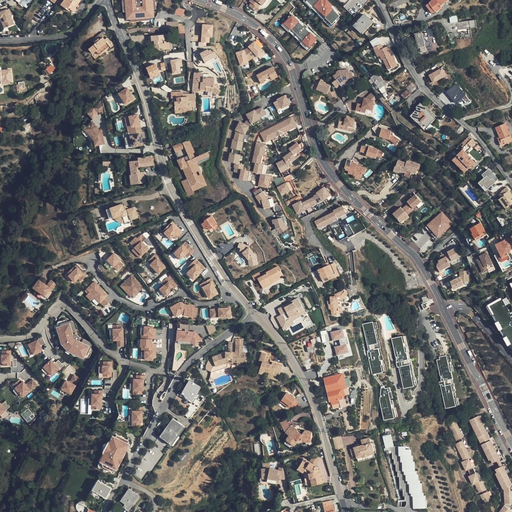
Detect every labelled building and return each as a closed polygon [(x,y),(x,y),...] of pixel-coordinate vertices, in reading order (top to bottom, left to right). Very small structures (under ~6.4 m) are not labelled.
[(30,0),(20,0),(18,4),(25,10),(32,1),(30,0)] [(63,0),(60,4),(67,9),(68,8),(70,9),(74,12),(76,8),(75,7),(80,0),(63,0)] [(153,0),(125,0),(127,19),(155,17),(153,0)] [(257,9),(260,5),(263,1),(264,2),(266,0),(250,0),(249,2),(251,4),(249,7),(256,13),(258,10),(257,9)] [(325,17),(314,6),(313,7),(306,0),(304,0),(303,1),(311,9),(311,8),(323,20),(330,28),(334,24),(333,23),(331,24),(325,18),(325,17)] [(330,8),(323,1),(324,1),(322,0),(306,0),(313,7),(314,6),(325,17),(325,18),(331,24),(333,23),(336,19),(338,18),(339,16),(337,13),(330,7),(330,8)] [(332,5),(326,0),(322,0),(324,1),(323,1),(330,8),(330,7),(337,13),(338,12),(331,6),(332,5)] [(398,0),(388,5),(389,7),(391,7),(393,7),(394,8),(410,0),(398,0)] [(433,0),(429,4),(435,11),(436,12),(442,7),(441,6),(447,0),(433,0)] [(432,13),(435,11),(429,4),(426,6),(428,7),(432,13)] [(186,9),(178,7),(176,14),(184,16),(186,9)] [(9,8),(0,11),(0,17),(2,23),(5,21),(7,27),(14,24),(10,16),(9,16),(8,14),(10,13),(9,8)] [(294,18),(292,15),(290,17),(289,18),(285,22),(284,24),(290,30),(291,29),(303,41),(302,41),(309,48),(311,46),(314,43),(315,41),(317,40),(312,35),(306,29),(304,31),(301,28),(303,26),(294,18)] [(361,32),(371,22),(364,15),(354,26),(361,32)] [(307,27),(304,24),(304,25),(295,16),(294,18),(303,26),(301,28),(304,31),(306,29),(312,35),(313,33),(307,28),(307,27)] [(475,20),(457,22),(459,39),(471,38),(470,28),(476,27),(475,20)] [(303,41),(291,29),(290,30),(284,24),(285,22),(284,21),(280,25),(288,32),(289,32),(301,43),(300,44),(308,51),(312,47),(311,46),(309,48),(302,41),(303,41)] [(213,36),(214,24),(203,23),(202,42),(210,42),(211,36),(213,36)] [(88,48),(91,53),(95,50),(98,53),(108,45),(110,47),(113,45),(111,43),(111,42),(107,37),(105,39),(103,37),(104,35),(102,32),(92,40),(94,42),(88,48)] [(415,34),(417,43),(418,48),(420,48),(421,52),(426,51),(425,47),(431,45),(427,32),(422,33),(422,32),(415,34)] [(157,50),(168,49),(167,39),(167,34),(165,34),(148,36),(149,40),(150,40),(152,40),(152,44),(153,48),(157,48),(157,50)] [(242,51),(234,53),(239,66),(247,64),(247,62),(255,56),(256,58),(262,52),(253,42),(247,47),(248,48),(252,54),(249,56),(245,59),(243,52),(242,51)] [(383,48),(381,44),(374,48),(376,52),(377,51),(380,56),(382,60),(383,60),(387,58),(388,62),(385,64),(388,70),(397,66),(389,48),(384,51),(383,48)] [(208,49),(200,53),(205,62),(217,56),(214,49),(212,50),(211,49),(208,50),(208,49)] [(183,66),(181,58),(171,60),(174,73),(181,72),(180,66),(183,66)] [(161,75),(156,63),(147,67),(152,78),(161,75)] [(51,64),(45,69),(48,74),(55,69),(51,64)] [(272,67),(255,76),(259,85),(263,83),(262,81),(270,77),(275,74),(272,67)] [(0,70),(0,80),(1,81),(2,84),(12,83),(10,69),(1,70),(0,70)] [(334,77),(339,84),(344,81),(348,80),(348,82),(354,82),(353,73),(350,74),(350,69),(340,70),(336,72),(337,73),(335,75),(334,77)] [(428,76),(432,83),(445,76),(442,69),(428,76)] [(193,73),(192,91),(194,91),(197,91),(205,88),(206,91),(211,91),(215,94),(217,93),(218,93),(220,90),(217,88),(218,86),(213,82),(213,76),(202,76),(202,73),(193,73)] [(380,89),(384,86),(381,82),(383,81),(377,73),(371,78),(380,89)] [(126,88),(121,81),(116,87),(126,104),(135,98),(128,87),(126,88)] [(325,84),(325,82),(323,82),(322,82),(320,81),(320,83),(315,81),(312,88),(317,90),(317,89),(321,91),(327,93),(330,101),(334,99),(331,92),(330,89),(331,86),(326,83),(325,84)] [(455,102),(465,95),(456,84),(446,91),(455,102)] [(47,92),(38,93),(40,105),(47,104),(51,105),(53,98),(48,96),(47,92)] [(180,108),(190,107),(190,106),(195,106),(194,93),(192,93),(187,94),(187,93),(182,93),(182,92),(170,92),(171,97),(171,98),(174,97),(174,101),(175,110),(180,110),(180,108)] [(8,98),(10,102),(15,101),(19,98),(17,94),(13,96),(8,98)] [(285,95),(278,98),(279,99),(277,100),(273,102),(277,109),(280,108),(281,108),(289,104),(285,95)] [(358,103),(356,110),(366,113),(366,110),(367,108),(372,110),(373,105),(374,101),(365,99),(364,102),(364,105),(362,105),(358,103)] [(424,129),(434,118),(427,111),(428,110),(420,103),(416,107),(417,109),(410,116),(424,129)] [(263,105),(246,114),(251,123),(267,114),(263,105)] [(99,114),(94,108),(88,113),(93,119),(99,114)] [(27,114),(22,117),(26,124),(31,120),(27,114)] [(138,114),(129,116),(132,131),(130,132),(129,132),(132,147),(142,144),(140,133),(142,133),(138,114)] [(340,121),(338,128),(348,131),(349,126),(353,127),(355,122),(356,118),(347,116),(346,120),(345,123),(343,122),(340,121)] [(265,143),(271,140),(295,127),(296,127),(292,118),(291,117),(266,131),(260,133),(260,134),(265,143)] [(96,145),(105,143),(103,133),(92,120),(84,128),(90,134),(95,139),(96,145)] [(245,137),(250,125),(240,120),(234,132),(245,137)] [(349,126),(348,131),(354,132),(357,123),(355,122),(353,127),(349,126)] [(500,139),(498,140),(499,140),(500,145),(511,140),(505,123),(496,127),(499,137),(500,139)] [(332,124),(322,133),(327,138),(337,130),(332,124)] [(391,133),(392,130),(383,127),(380,136),(390,139),(397,144),(400,139),(391,133)] [(90,134),(84,128),(81,130),(87,137),(90,134)] [(466,152),(475,143),(469,136),(461,144),(463,145),(462,146),(463,148),(462,148),(463,149),(452,160),(464,172),(475,162),(466,152)] [(209,155),(207,150),(193,157),(191,153),(193,152),(187,139),(181,142),(183,147),(187,154),(177,159),(187,180),(185,180),(185,179),(181,180),(187,194),(193,191),(192,190),(191,188),(201,183),(202,186),(206,184),(201,173),(200,173),(197,175),(191,162),(195,161),(198,162),(208,157),(207,156),(209,155)] [(232,139),(231,149),(243,150),(243,140),(232,139)] [(283,158),(284,160),(285,162),(283,163),(282,161),(276,164),(280,172),(285,169),(286,170),(289,169),(288,168),(292,166),(291,164),(296,159),(296,158),(300,156),(298,154),(303,150),(302,143),(299,145),(295,141),(293,143),(295,145),(289,149),(291,152),(283,158)] [(181,142),(171,146),(174,151),(183,147),(181,142)] [(255,163),(253,170),(255,170),(255,173),(260,174),(261,174),(263,165),(260,164),(262,156),(263,156),(265,144),(256,142),(252,162),(255,163)] [(384,150),(363,145),(361,151),(367,153),(367,155),(376,158),(377,156),(382,157),(384,150)] [(129,161),(131,174),(132,174),(133,183),(144,182),(143,172),(139,172),(138,167),(152,165),(150,156),(137,158),(137,160),(129,161)] [(365,174),(367,167),(358,164),(358,163),(352,161),(352,160),(348,158),(345,168),(347,168),(346,170),(350,171),(349,173),(355,175),(354,177),(361,179),(363,173),(365,174)] [(409,163),(408,162),(399,160),(397,165),(396,165),(395,170),(401,172),(401,170),(406,172),(407,170),(409,163)] [(197,175),(200,173),(195,161),(191,162),(197,175)] [(422,164),(412,161),(411,163),(409,163),(407,170),(417,173),(419,169),(420,169),(422,164)] [(238,176),(238,179),(248,181),(250,171),(231,167),(230,171),(236,173),(236,175),(238,176)] [(478,182),(482,187),(483,186),(487,189),(498,179),(493,174),(488,169),(482,175),(484,177),(478,182)] [(270,175),(261,174),(260,174),(257,186),(267,188),(270,175)] [(277,188),(280,195),(281,196),(290,191),(286,183),(277,188)] [(511,201),(511,198),(511,197),(507,192),(509,190),(507,187),(500,193),(503,197),(499,199),(504,207),(511,201)] [(260,198),(257,199),(261,204),(262,204),(264,209),(274,207),(272,198),(270,198),(265,190),(263,191),(261,188),(254,192),(256,195),(258,195),(260,198)] [(305,211),(322,202),(330,196),(324,188),(316,193),(317,195),(301,203),(305,211)] [(404,205),(397,210),(398,211),(397,212),(396,211),(392,215),(400,224),(404,220),(405,219),(404,217),(406,215),(413,209),(420,201),(415,195),(406,202),(408,204),(405,207),(404,205)] [(296,215),(305,211),(301,203),(300,201),(291,206),(296,215)] [(121,203),(109,208),(112,217),(120,214),(122,215),(125,224),(132,221),(131,219),(137,216),(134,206),(125,209),(123,208),(121,203)] [(325,217),(329,225),(337,220),(337,219),(349,213),(345,210),(344,210),(342,207),(333,211),(333,212),(325,217)] [(439,237),(454,224),(443,210),(427,224),(439,237)] [(501,215),(497,218),(502,225),(506,223),(501,215)] [(212,227),(216,224),(211,216),(204,220),(205,221),(201,224),(204,229),(203,229),(205,231),(212,227)] [(284,222),(283,217),(273,219),(274,224),(275,224),(276,228),(280,234),(288,228),(287,225),(286,221),(284,222)] [(318,230),(327,225),(323,218),(314,222),(318,230)] [(181,231),(170,219),(160,229),(164,233),(168,237),(170,236),(173,239),(181,231)] [(471,235),(474,241),(485,234),(479,224),(469,230),(472,234),(471,235)] [(144,239),(139,234),(134,239),(133,238),(129,242),(132,245),(130,248),(132,249),(136,253),(135,254),(139,258),(147,249),(140,243),(144,239)] [(511,249),(511,245),(509,237),(508,237),(497,242),(495,243),(501,257),(507,254),(510,253),(509,251),(511,249)] [(177,247),(173,251),(179,257),(183,253),(186,250),(189,253),(192,250),(189,247),(191,246),(186,241),(185,243),(183,241),(179,245),(180,246),(178,248),(177,247)] [(250,246),(240,243),(239,247),(242,247),(241,251),(244,252),(249,259),(250,265),(258,263),(256,253),(250,246)] [(108,252),(104,247),(97,250),(99,254),(98,255),(101,258),(107,253),(108,252)] [(136,253),(132,249),(130,252),(138,259),(139,258),(135,254),(136,253)] [(480,258),(478,259),(480,263),(478,264),(481,269),(483,268),(485,272),(488,270),(494,267),(493,264),(485,249),(479,252),(481,256),(479,256),(480,258)] [(119,257),(113,250),(110,252),(108,254),(104,258),(107,261),(108,260),(112,264),(116,268),(122,262),(118,258),(119,257)] [(445,254),(446,256),(449,263),(458,259),(453,250),(445,254)] [(158,256),(154,253),(148,261),(150,263),(149,265),(158,274),(165,266),(156,258),(158,256)] [(203,263),(197,256),(191,261),(193,264),(190,267),(188,270),(194,277),(199,272),(197,270),(199,269),(200,270),(204,267),(202,264),(203,263)] [(437,267),(439,271),(444,269),(451,266),(449,263),(446,256),(441,258),(442,261),(438,263),(437,265),(437,267)] [(82,267),(78,263),(68,273),(72,277),(73,276),(77,280),(79,278),(82,281),(89,274),(86,271),(84,273),(80,269),(82,267)] [(323,282),(328,280),(326,276),(337,271),(333,263),(329,264),(327,265),(326,263),(322,265),(323,267),(317,270),(323,282)] [(277,271),(280,269),(278,266),(265,273),(266,274),(261,276),(259,272),(252,276),(254,280),(258,278),(263,288),(268,285),(268,284),(270,283),(270,282),(280,276),(277,271)] [(451,281),(454,287),(459,284),(460,286),(464,284),(463,282),(466,281),(469,281),(469,274),(467,274),(467,271),(461,270),(461,276),(451,281)] [(339,275),(337,271),(326,276),(328,280),(339,275)] [(143,286),(131,273),(122,282),(128,288),(126,290),(127,292),(132,297),(143,286)] [(178,285),(169,275),(164,280),(167,282),(164,285),(159,289),(166,296),(170,292),(169,290),(171,289),(172,290),(178,285)] [(214,279),(212,275),(203,280),(205,284),(203,285),(210,296),(218,291),(215,285),(212,280),(214,279)] [(281,279),(280,276),(270,282),(270,283),(268,284),(268,285),(271,284),(281,279)] [(56,282),(51,277),(47,283),(39,277),(33,285),(41,291),(44,289),(47,291),(49,288),(50,289),(56,282)] [(99,284),(96,280),(88,288),(91,291),(88,293),(93,298),(96,296),(104,305),(106,304),(107,304),(111,301),(107,296),(109,294),(103,288),(102,290),(98,286),(99,284)] [(122,282),(120,283),(126,290),(128,288),(122,282)] [(126,290),(120,283),(115,288),(123,296),(127,292),(126,290)] [(335,303),(337,303),(337,301),(343,298),(347,293),(344,290),(333,295),(333,296),(329,297),(329,300),(327,301),(327,303),(328,304),(329,309),(330,309),(332,315),(336,314),(336,312),(337,312),(336,308),(335,303)] [(511,317),(501,297),(487,305),(511,349),(511,317)] [(285,319),(289,316),(299,311),(301,315),(305,312),(297,298),(293,300),(294,302),(291,304),(286,306),(285,305),(277,308),(281,315),(282,314),(285,319)] [(195,314),(196,306),(192,306),(192,304),(186,303),(186,305),(181,305),(181,303),(177,302),(168,309),(171,312),(172,311),(176,316),(181,313),(183,313),(182,315),(191,316),(191,314),(195,314)] [(229,306),(223,306),(223,308),(223,310),(220,310),(220,308),(209,309),(209,316),(213,316),(213,318),(223,318),(223,315),(229,315),(229,306)] [(291,320),(301,315),(299,311),(289,316),(291,320)] [(302,319),(306,327),(314,323),(309,315),(302,319)] [(88,357),(94,343),(86,339),(80,341),(80,340),(78,332),(73,333),(76,327),(74,320),(60,323),(58,327),(63,349),(84,357),(88,357)] [(374,321),(361,324),(373,374),(385,371),(374,321)] [(125,346),(123,323),(110,324),(111,341),(118,340),(119,346),(125,346)] [(146,338),(156,338),(156,325),(143,325),(143,336),(146,336),(146,338)] [(205,344),(205,326),(200,326),(200,328),(188,327),(187,331),(187,338),(189,338),(189,342),(194,343),(195,344),(199,344),(200,343),(205,344)] [(344,328),(331,331),(333,340),(334,340),(338,355),(349,353),(344,328)] [(402,336),(391,338),(403,387),(414,384),(402,336)] [(34,355),(44,350),(38,338),(28,343),(34,355)] [(153,344),(153,338),(140,338),(140,359),(156,359),(156,344),(153,344)] [(191,352),(174,348),(174,355),(188,358),(191,352)] [(231,362),(236,362),(244,362),(244,355),(240,354),(239,355),(231,355),(228,355),(228,352),(227,352),(225,352),(225,353),(212,357),(215,366),(225,363),(231,363),(231,362)] [(2,354),(3,366),(17,366),(17,359),(11,359),(11,353),(2,354)] [(445,356),(435,358),(446,407),(456,405),(445,356)] [(277,376),(280,368),(281,365),(272,361),(271,363),(267,361),(268,358),(259,357),(258,361),(261,362),(259,369),(264,371),(267,372),(277,376)] [(52,375),(60,367),(51,358),(43,366),(52,375)] [(100,365),(100,376),(118,376),(118,370),(112,370),(112,365),(100,365)] [(72,395),(82,378),(74,373),(70,381),(66,379),(60,388),(72,395)] [(340,403),(341,407),(346,406),(344,396),(350,394),(349,388),(347,388),(346,387),(351,385),(349,377),(344,378),(343,373),(324,378),(330,401),(331,400),(332,405),(340,403)] [(13,384),(22,397),(39,385),(34,378),(26,383),(22,377),(13,384)] [(132,378),(132,394),(145,393),(144,378),(132,378)] [(183,397),(184,395),(186,396),(185,396),(190,399),(198,386),(189,380),(180,395),(183,397)] [(388,385),(381,386),(379,401),(384,420),(394,417),(388,385)] [(285,392),(280,399),(283,401),(282,404),(288,408),(290,405),(293,407),(297,402),(294,400),(295,399),(285,392)] [(92,409),(103,408),(103,393),(92,393),(92,409)] [(184,414),(186,415),(189,418),(204,397),(199,393),(184,414)] [(29,408),(22,414),(28,422),(36,416),(29,408)] [(132,409),(132,425),(143,425),(143,409),(132,409)] [(489,438),(490,438),(479,415),(470,420),(481,443),(487,440),(489,438)] [(159,436),(169,443),(182,425),(172,418),(159,436)] [(457,440),(464,437),(456,420),(449,424),(457,440)] [(301,434),(296,431),(294,429),(295,427),(291,424),(285,432),(289,435),(285,439),(293,445),(297,440),(310,442),(311,431),(311,430),(305,429),(301,434)] [(103,465),(117,472),(131,441),(113,433),(100,461),(104,463),(103,465)] [(341,434),(332,437),(335,448),(344,446),(341,434)] [(374,452),(371,442),(369,437),(361,439),(362,445),(360,445),(359,446),(359,447),(357,448),(356,446),(350,448),(352,456),(356,455),(357,457),(362,456),(363,457),(369,455),(369,453),(374,452)] [(473,467),(469,458),(471,457),(463,440),(456,444),(464,460),(462,462),(466,470),(468,469),(473,467)] [(500,459),(501,459),(491,440),(490,440),(488,441),(482,444),(489,460),(491,459),(493,463),(497,461),(500,459)] [(362,456),(357,457),(358,461),(375,456),(374,452),(369,453),(369,455),(363,457),(362,456)] [(308,472),(308,474),(319,471),(318,468),(317,468),(317,466),(316,465),(315,465),(319,458),(313,454),(310,460),(312,462),(311,463),(304,458),(297,468),(303,472),(306,467),(310,469),(310,471),(308,472)] [(508,487),(511,484),(511,481),(504,465),(503,465),(500,467),(496,469),(497,472),(496,473),(504,489),(508,487)] [(269,468),(260,469),(261,478),(267,477),(278,480),(279,475),(277,475),(278,470),(269,468)] [(278,482),(278,480),(267,477),(261,478),(260,469),(258,469),(260,482),(263,482),(267,481),(275,483),(276,482),(278,482)] [(321,481),(319,471),(308,474),(310,483),(311,483),(314,483),(321,481)] [(480,492),(487,489),(482,480),(480,481),(476,472),(471,475),(469,476),(473,485),(475,483),(480,492)] [(105,497),(111,488),(98,480),(92,490),(100,494),(105,497)] [(123,506),(128,509),(138,495),(129,488),(121,500),(125,503),(123,506)] [(97,498),(100,494),(92,490),(90,493),(97,498)] [(508,511),(511,508),(511,490),(509,490),(505,491),(505,504),(498,511),(508,511)] [(485,503),(492,499),(488,491),(481,494),(485,503)] [(334,511),(332,500),(323,502),(325,511),(334,511)]
